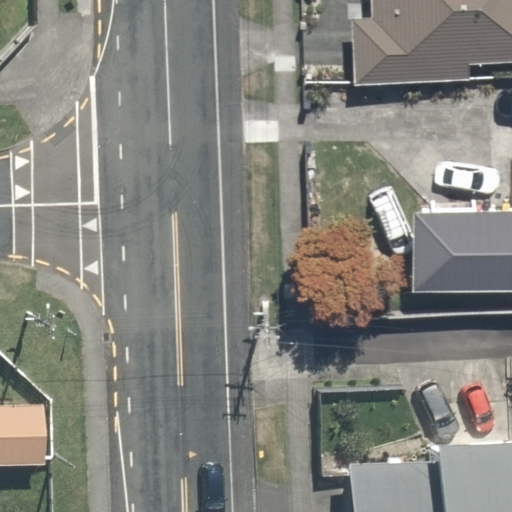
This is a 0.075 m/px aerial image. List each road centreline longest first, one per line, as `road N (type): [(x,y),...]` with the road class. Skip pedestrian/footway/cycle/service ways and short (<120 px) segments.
road 1 (residential): [(172,201),(183,511)]
road 2 (residential): [(165,0),(172,201)]
road 3 (residential): [(172,201),(0,207)]
